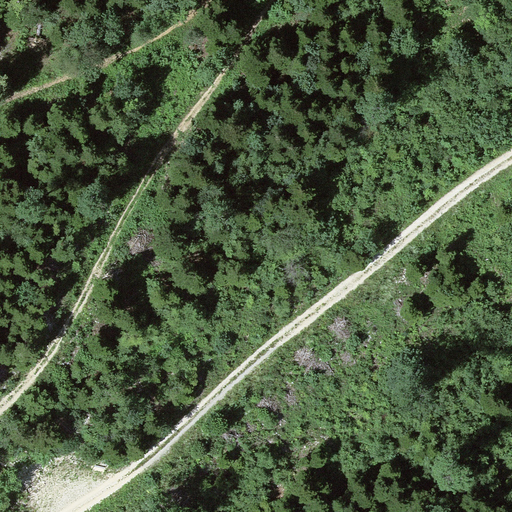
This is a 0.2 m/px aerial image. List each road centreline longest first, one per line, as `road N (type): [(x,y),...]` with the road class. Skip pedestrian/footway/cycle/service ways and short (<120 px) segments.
road 1 (track): [(511,157),(282,336),(148,460),(68,511)]
road 2 (track): [(272,0),(150,174),(47,364),(0,402)]
